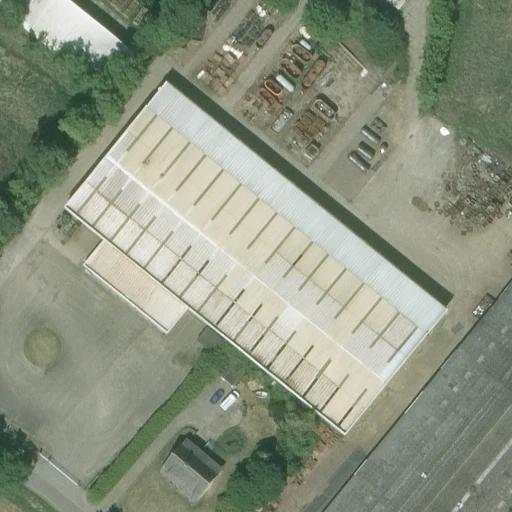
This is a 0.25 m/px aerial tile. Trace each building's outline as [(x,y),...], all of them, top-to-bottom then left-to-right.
[(60,0),(0,0),(0,15),(101,98),(134,59),(60,0)] [(426,341),(445,316),(164,87),(144,112),(64,212),(104,244),(84,269),(166,335),(186,311),(344,441),(426,341)] [(337,109),(330,117),(344,128),(350,120),(337,109)] [(382,128),(374,137),(387,148),(395,139),(382,128)] [(511,511),(511,287),(327,511),(511,511)] [(230,389),(246,369),(228,355),(212,375),(230,389)] [(185,446),(161,474),(175,486),(176,485),(182,491),(180,494),(193,505),(219,474),(185,446)]
